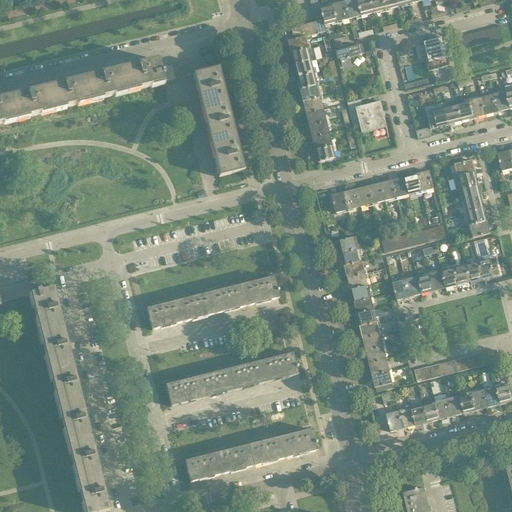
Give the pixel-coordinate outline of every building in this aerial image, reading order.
[(357,0),(354,0),(345,2),(350,20),(362,17),(357,0)] [(370,0),(357,0),(362,17),(362,19),(368,18),(367,16),(374,14),(370,0)] [(383,0),(370,0),(374,14),(386,11),(383,0)] [(396,0),(383,0),(386,11),(398,8),(396,0)] [(345,2),(333,5),(338,23),(350,20),(345,2)] [(320,9),(323,21),(316,23),(319,34),(326,32),(325,26),(338,23),(333,5),(320,9)] [(316,23),(291,29),(294,40),(306,38),(306,37),(319,34),(316,23)] [(497,42),(494,29),(489,30),(492,43),(497,42)] [(492,43),(489,30),(483,32),(486,44),(492,43)] [(486,44),(483,32),(475,34),(478,46),(486,44)] [(478,46),(475,34),(468,35),(471,48),(478,46)] [(471,48),(468,35),(462,37),(465,50),(471,48)] [(465,50),(462,37),(456,38),(459,51),(465,50)] [(288,42),(291,54),(309,49),(306,38),(294,40),(288,42)] [(414,46),(414,47),(415,47),(415,46),(424,44),(427,56),(429,56),(431,61),(426,62),(428,72),(444,68),(447,81),(436,84),(435,84),(436,85),(454,80),(444,38),(414,46)] [(341,70),(343,69),(352,67),(350,59),(350,58),(364,54),(362,45),(336,52),(342,74),(341,70)] [(313,48),(309,49),(291,54),(294,66),(312,62),(316,61),(313,48)] [(405,49),(399,51),(401,58),(407,56),(405,49)] [(203,58),(195,60),(199,74),(206,72),(203,58)] [(195,60),(189,62),(193,75),(199,74),(195,60)] [(158,61),(134,67),(121,70),(127,95),(128,95),(127,93),(163,84),(163,86),(164,86),(164,83),(160,69),(158,61)] [(193,75),(189,62),(183,63),(186,77),(193,75)] [(315,74),(312,62),(294,66),(297,78),(315,74)] [(183,63),(177,65),(180,79),(186,77),(183,63)] [(177,65),(171,66),(175,80),(180,79),(177,65)] [(175,80),(171,66),(167,67),(167,66),(165,66),(165,68),(160,69),(164,83),(175,80)] [(206,72),(199,74),(193,75),(201,110),(215,107),(227,104),(218,69),(206,72)] [(121,70),(84,79),(90,104),(91,104),(91,102),(126,93),(127,95),(121,70)] [(315,74),(297,78),(300,90),(318,86),(315,74)] [(84,79),(61,85),(47,89),(53,114),(54,113),(54,112),(89,103),(90,105),(90,104),(84,79)] [(407,91),(430,85),(429,79),(406,84),(407,91)] [(318,86),(300,90),(303,103),(321,98),(318,86)] [(47,89),(33,92),(10,98),(16,123),(17,123),(17,121),(53,112),(53,114),(47,89)] [(505,93),(493,96),(498,114),(510,111),(505,93)] [(493,96),(481,99),(486,117),(498,114),(493,96)] [(10,98),(0,100),(0,124),(15,121),(16,123),(10,98)] [(321,98),(303,103),(306,114),(324,110),(321,98)] [(481,99),(469,102),(474,120),(486,117),(481,99)] [(361,100),(347,104),(353,126),(354,126),(352,118),(359,116),(363,134),(387,128),(380,103),(363,107),(361,100)] [(461,123),(457,105),(456,101),(445,104),(445,108),(449,126),(461,123)] [(474,120),(469,102),(457,105),(461,123),(474,120)] [(227,104),(215,107),(201,110),(210,144),(223,140),(235,137),(227,104)] [(449,126),(445,108),(445,104),(425,109),(430,131),(449,126)] [(324,110),(306,114),(309,127),(327,122),(324,110)] [(327,122),(309,127),(312,139),(330,134),(327,122)] [(330,134),(312,139),(315,151),(333,146),(330,134)] [(235,137),(223,140),(210,144),(219,178),(244,172),(235,137)] [(333,146),(315,151),(319,164),(336,159),(333,146)] [(502,173),(511,170),(511,159),(510,152),(497,155),(502,173)] [(455,166),(458,178),(475,173),(472,161),(455,166)] [(429,172),(417,175),(421,193),(434,190),(429,172)] [(475,173),(458,178),(461,190),(479,186),(475,173)] [(417,175),(405,178),(409,196),(421,193),(417,175)] [(405,178),(393,181),(397,199),(409,196),(405,178)] [(393,181),(380,184),(385,202),(397,199),(393,181)] [(380,184),(368,187),(373,205),(385,202),(380,184)] [(479,186),(461,190),(464,202),(482,198),(479,186)] [(368,187),(356,190),(360,208),(373,205),(368,187)] [(356,190),(344,193),(349,211),(360,208),(356,190)] [(332,197),(336,214),(349,211),(344,193),(332,197)] [(482,198),(464,202),(467,214),(485,210),(482,198)] [(485,210),(467,214),(470,226),(488,222),(485,210)] [(488,222),(470,226),(473,239),(491,235),(488,222)] [(356,238),(338,243),(341,255),(359,250),(356,238)] [(359,250),(341,255),(344,267),(362,263),(359,250)] [(490,260),(478,263),(482,280),(495,277),(490,260)] [(362,263),(344,267),(347,279),(365,275),(362,263)] [(478,263),(466,266),(470,284),(482,280),(478,263)] [(466,266),(454,269),(458,287),(470,284),(466,266)] [(454,269),(441,272),(446,290),(458,287),(454,269)] [(441,272),(429,275),(434,293),(446,290),(441,272)] [(365,275),(347,279),(351,291),(368,287),(365,275)] [(429,275),(417,278),(422,296),(434,293),(429,275)] [(241,286),(243,294),(246,308),(278,300),(278,298),(277,294),(277,293),(278,293),(278,290),(276,291),(273,278),(241,286)] [(417,278),(405,281),(410,299),(422,296),(417,278)] [(43,293),(40,279),(25,283),(28,297),(43,293)] [(405,281),(393,284),(397,302),(410,299),(405,281)] [(28,297),(25,283),(17,285),(21,298),(28,297)] [(17,285),(10,286),(14,300),(21,298),(17,285)] [(10,286),(3,288),(6,302),(14,300),(10,286)] [(246,308),(243,294),(241,286),(210,294),(215,315),(246,308)] [(368,287),(351,291),(354,303),(371,299),(368,287)] [(43,293),(28,297),(28,298),(30,297),(39,333),(37,333),(37,334),(50,331),(63,327),(53,290),(43,293)] [(210,294),(178,302),(183,324),(215,315),(210,294)] [(371,299),(354,303),(357,316),(375,311),(371,299)] [(146,310),(148,317),(152,331),(183,324),(178,302),(146,310)] [(375,311),(357,316),(360,328),(378,323),(375,311)] [(378,323),(360,328),(363,340),(381,336),(378,323)] [(63,327),(50,331),(37,334),(37,335),(39,334),(48,369),(46,370),(46,371),(72,364),(63,327)] [(381,336),(363,340),(366,352),(384,348),(381,336)] [(384,348),(366,352),(369,364),(387,360),(384,348)] [(496,351),(490,352),(493,364),(499,363),(496,351)] [(490,352),(484,354),(487,366),(493,364),(490,352)] [(484,354),(478,355),(481,367),(487,366),(484,354)] [(292,355),(260,363),(265,384),(297,376),(297,374),(296,370),(296,369),(297,369),(297,367),(295,367),(292,355)] [(478,355),(473,357),(475,369),(481,367),(478,355)] [(473,357),(467,358),(470,370),(475,369),(473,357)] [(467,358),(461,360),(464,372),(470,370),(467,358)] [(387,360),(369,364),(372,376),(390,372),(387,360)] [(461,360),(455,361),(458,373),(464,372),(461,360)] [(449,363),(451,369),(452,374),(458,373),(455,361),(449,363)] [(229,370),(230,378),(234,392),(265,384),(260,363),(229,370)] [(72,364),(46,371),(49,371),(57,407),(55,407),(55,408),(68,404),(81,401),(72,364)] [(234,392),(230,378),(229,370),(197,378),(199,386),(202,400),(234,392)] [(390,372),(372,376),(375,389),(393,384),(390,372)] [(202,400),(199,386),(197,378),(165,386),(171,408),(202,400)] [(511,399),(508,385),(496,388),(500,406),(511,403),(511,399)] [(496,388),(484,391),(488,409),(500,406),(496,388)] [(484,391),(472,394),(476,412),(488,409),(484,391)] [(393,394),(382,397),(385,406),(396,403),(393,394)] [(472,394),(459,397),(464,415),(476,412),(472,394)] [(459,397),(447,400),(452,418),(464,415),(459,397)] [(447,400),(435,403),(439,421),(452,418),(447,400)] [(81,401),(68,404),(55,408),(58,408),(67,442),(65,443),(90,437),(81,401)] [(435,403),(423,406),(428,424),(439,421),(435,403)] [(423,406),(411,409),(415,427),(428,424),(423,406)] [(411,409),(399,412),(403,430),(415,427),(411,409)] [(391,433),(403,430),(399,412),(386,416),(391,433)] [(315,445),(316,445),(316,443),(314,443),(311,430),(279,438),(281,446),(285,460),(316,452),(316,450),(315,446),(315,445)] [(90,437),(65,443),(65,444),(67,444),(76,480),(74,480),(74,481),(100,474),(90,437)] [(285,460),(281,446),(279,438),(248,446),(253,468),(285,460)] [(248,446),(216,454),(222,476),(253,468),(248,446)] [(184,462),(186,470),(190,484),(222,476),(216,454),(184,462)] [(100,474),(74,481),(75,481),(76,481),(84,511),(106,511),(109,511),(100,474)] [(424,490),(419,491),(418,490),(416,490),(416,492),(404,495),(407,511),(430,511),(425,490),(424,490)]
